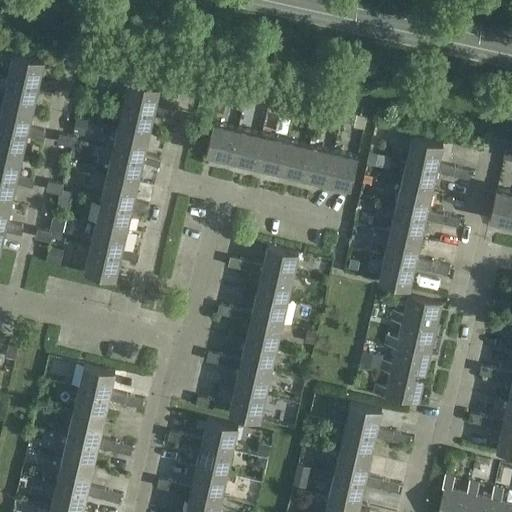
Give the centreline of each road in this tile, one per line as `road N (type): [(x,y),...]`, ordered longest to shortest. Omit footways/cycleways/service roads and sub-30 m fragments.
road 1 (residential): [(407,511),(427,423),(445,412),(484,254)]
road 2 (tertiary): [(511,56),(262,0)]
road 3 (residential): [(15,302),(65,73)]
road 4 (residential): [(127,511),(145,472),(174,342)]
road 5 (residential): [(225,189),(187,345),(174,342)]
road 6 (residential): [(127,329),(168,177)]
road 7 (residential): [(344,226),(225,189)]
road 8 (residential): [(484,254),(465,249),(489,148)]
